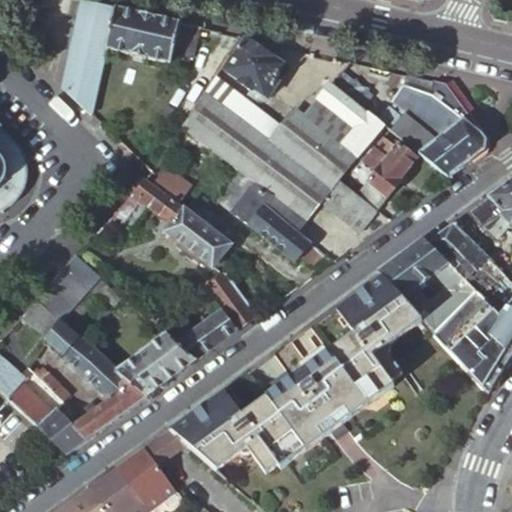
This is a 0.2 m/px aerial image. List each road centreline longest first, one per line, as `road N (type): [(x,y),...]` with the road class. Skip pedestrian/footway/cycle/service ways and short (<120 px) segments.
road 1 (residential): [(29,511),(511,157)]
road 2 (residential): [(445,40),(276,0)]
